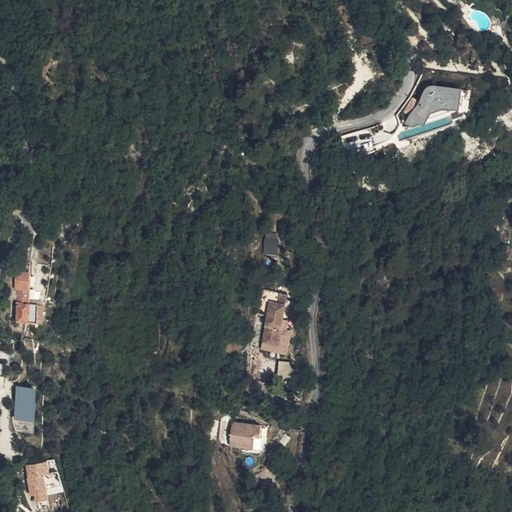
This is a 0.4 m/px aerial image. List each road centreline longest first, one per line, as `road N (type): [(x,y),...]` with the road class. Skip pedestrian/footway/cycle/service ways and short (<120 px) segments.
road 1 (residential): [(300,511),(313,376),(304,158),(324,130),(386,110),(401,93),(407,68),(388,0)]
road 2 (tertiary): [(0,251),(15,204),(21,139),(0,68)]
